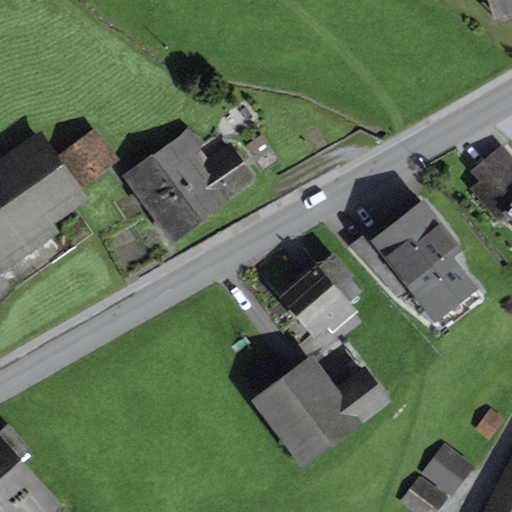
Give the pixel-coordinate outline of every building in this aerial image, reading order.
[(486,0),(492,16),(499,15),(494,0),(486,0)] [(511,0),(494,0),(499,15),(500,17),(511,13),(511,0)] [(158,213),(173,237),(220,202),(196,167),(191,160),(187,154),(199,146),(188,129),(131,172),(140,186),(136,188),(150,208),(154,215),(158,213)] [(60,155),(80,183),(113,160),(93,131),(60,155)] [(0,262),(49,228),(41,216),(79,191),(44,141),(0,170),(0,262)] [(196,167),(220,202),(251,181),(227,146),(196,167)] [(511,163),(501,150),(475,172),(476,173),(484,182),(475,189),(500,219),(507,213),(511,217),(511,163)] [(375,240),(374,241),(410,287),(436,319),(474,289),(449,258),(459,250),(422,203),(375,240)] [(369,232),(352,246),(398,297),(410,287),(374,241),(375,240),(369,232)] [(315,269),(283,296),(315,333),(328,322),(333,328),(351,312),(346,305),(362,292),(332,258),(317,271),(315,269)] [(263,398),(286,380),(270,359),(247,376),(263,398)] [(331,398),(306,365),(286,380),(263,398),(308,458),(384,400),(364,374),(331,398)] [(489,438),(503,420),(490,411),(477,429),(489,438)] [(0,447),(6,454),(20,442),(6,426),(0,431),(0,447)] [(0,511),(56,511),(14,463),(28,451),(20,442),(6,454),(0,447),(0,511)] [(425,473),(450,492),(468,467),(444,448),(425,473)] [(511,511),(511,461),(485,511),(511,511)] [(420,479),(403,502),(416,511),(424,511),(430,505),(435,510),(444,497),(420,479)]
